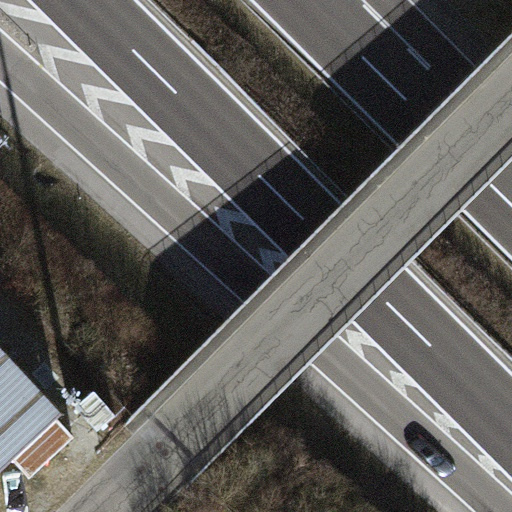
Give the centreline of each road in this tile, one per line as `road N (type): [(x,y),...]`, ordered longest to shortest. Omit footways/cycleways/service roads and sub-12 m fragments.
road 1 (motorway): [(0,60),(511,509)]
road 2 (motorway): [(79,0),(511,429)]
road 3 (unclassified): [(98,511),(511,98)]
road 4 (motorway): [(511,202),(366,59)]
